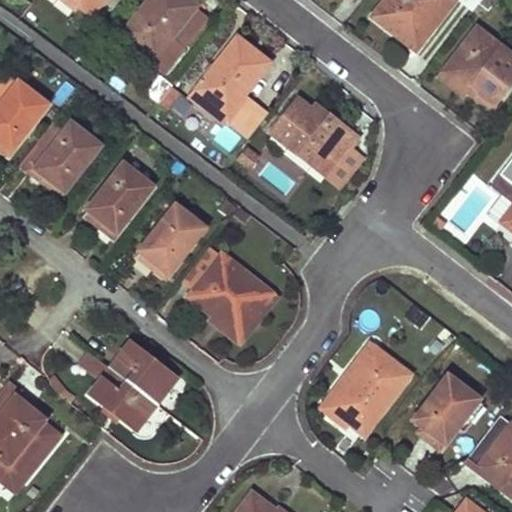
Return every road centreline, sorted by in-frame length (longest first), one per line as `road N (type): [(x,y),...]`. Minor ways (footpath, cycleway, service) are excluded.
road 1 (residential): [(0,201),(253,406)]
road 2 (residential): [(373,223),(399,171),(404,127),(382,85),(272,0)]
road 3 (residential): [(373,223),(325,273),(319,321),(253,406)]
road 4 (residential): [(253,406),(197,482),(119,511)]
road 5 (residential): [(511,320),(373,223)]
road 6 (residential): [(253,406),(355,484),(391,494)]
